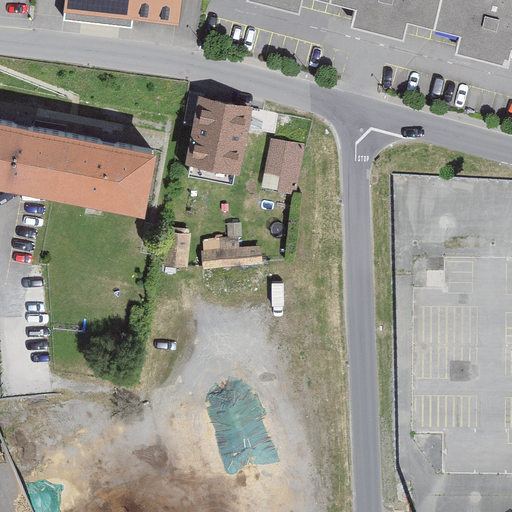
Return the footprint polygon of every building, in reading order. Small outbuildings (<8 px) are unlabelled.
[(176,18),(178,0),(65,0),(63,17),(132,25),(133,12),(176,18)] [(410,9),(435,16),(439,0),(355,0),(351,20),(404,33),(410,9)] [(511,0),(439,0),(435,16),(461,22),(455,46),(508,60),(511,43),(511,0)] [(235,165),(247,106),(189,95),(185,117),(199,120),(191,156),(235,165)] [(0,119),(0,176),(141,204),(152,149),(115,142),(116,136),(102,134),(101,139),(30,125),(31,120),(17,117),(16,122),(0,119)] [(303,144),(274,139),(270,159),(285,162),(283,174),(297,177),(303,144)] [(189,157),(187,165),(235,177),(237,169),(189,157)] [(188,234),(169,232),(165,262),(185,264),(188,234)] [(234,265),(261,263),(259,248),(240,249),(239,239),(207,242),(208,267),(234,265)] [(412,296),(412,434),(442,476),(511,478),(511,262),(443,261),(441,297),(412,296)]
